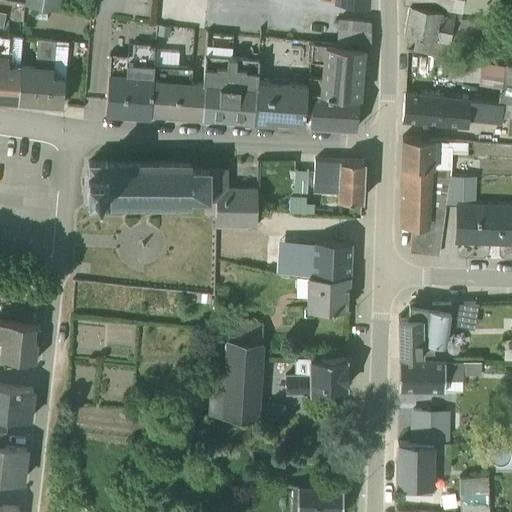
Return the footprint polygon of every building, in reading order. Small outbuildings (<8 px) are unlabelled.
[(23,0),(23,3),(55,9),(57,0),(23,0)] [(498,0),(401,0),(402,2),(461,11),(461,9),(496,14),(498,0)] [(448,40),(484,44),(487,18),(460,16),(461,11),(408,3),(403,32),(416,34),(413,51),(445,55),(448,40)] [(369,22),(337,18),(335,45),(363,49),(370,48),(369,22)] [(9,34),(0,33),(0,99),(17,101),(20,63),(21,35),(9,34)] [(20,63),(17,101),(61,104),(67,41),(37,38),(35,64),(20,63)] [(104,110),(150,111),(154,64),(154,56),(155,42),(127,40),(127,53),(108,52),(104,110)] [(335,45),(312,43),(309,61),(321,62),(320,77),(308,77),(307,84),(306,93),(311,93),(311,91),(359,97),(363,49),(335,45)] [(497,51),(478,50),(476,60),(500,63),(501,56),(497,55),(497,51)] [(203,81),(201,114),(220,116),(220,120),(226,121),(231,57),(205,55),(203,81)] [(154,64),(150,111),(201,114),(203,81),(191,81),(191,66),(177,65),(177,58),(154,56),(154,64)] [(511,64),(450,56),(449,58),(455,59),(454,71),(449,71),(448,78),(478,81),(478,83),(499,86),(497,101),(511,102),(511,64)] [(257,58),(231,57),(226,121),(253,122),(256,81),(257,58)] [(307,84),(256,81),(253,122),(276,124),(276,121),(303,123),(306,93),(307,84)] [(359,97),(311,91),(309,126),(356,128),(359,97)] [(468,120),(500,123),(501,116),(511,116),(511,102),(404,93),(401,119),(423,122),(422,138),(428,138),(429,124),(467,126),(468,120)] [(402,137),(401,167),(450,168),(451,152),(466,153),(466,141),(402,137)] [(336,200),(361,200),(363,161),(314,159),(312,192),(336,193),(336,200)] [(203,213),(214,213),(215,168),(191,168),(191,162),(106,161),(87,161),(87,172),(86,172),(86,192),(87,192),(86,203),(105,203),(191,204),(191,199),(203,199),(203,213)] [(430,168),(401,167),(399,225),(411,226),(409,251),(429,253),(430,168)] [(225,168),(215,168),(214,213),(214,224),(216,224),(240,225),(256,225),(256,198),(256,187),(225,187),(225,168)] [(438,253),(450,168),(430,168),(429,253),(438,253)] [(307,171),(290,170),(289,185),(292,185),(292,192),(306,192),(307,171)] [(450,175),(445,203),(455,204),(456,240),(511,241),(511,202),(474,202),(475,176),(450,175)] [(216,224),(213,260),(238,263),(240,225),(216,224)] [(298,274),(305,275),(348,276),(350,242),(315,240),(315,233),(262,233),(262,269),(298,274)] [(347,310),(348,276),(305,275),(298,274),(298,295),(305,296),(306,309),(347,310)] [(397,317),(398,355),(422,354),(422,353),(433,354),(433,344),(445,343),(447,324),(474,328),(478,302),(431,303),(409,300),(408,305),(406,317),(397,317)] [(227,338),(261,341),(262,321),(228,319),(227,338)] [(38,324),(0,320),(0,337),(0,338),(0,356),(35,360),(37,341),(33,340),(34,325),(39,325),(38,324)] [(210,362),(207,415),(283,422),(284,404),(260,402),(263,341),(224,338),(222,362),(210,362)] [(345,387),(345,358),(293,358),(293,374),(284,374),(284,394),(309,393),(326,394),(326,389),(345,387)] [(398,359),(397,389),(442,390),(442,389),(461,389),(461,379),(462,374),(479,374),(479,361),(398,359)] [(28,419),(32,387),(0,383),(0,429),(3,430),(5,417),(28,419)] [(411,410),(411,441),(448,442),(448,410),(411,410)] [(173,412),(171,424),(193,426),(194,414),(173,412)] [(3,430),(0,429),(0,478),(21,480),(25,447),(1,445),(3,430)] [(396,441),(395,484),(432,484),(434,473),(446,473),(449,469),(450,451),(455,451),(455,442),(448,442),(411,441),(396,441)] [(488,511),(486,475),(458,476),(459,511),(488,511)] [(330,511),(331,500),(342,500),(342,486),(292,485),(290,511),(330,511)] [(18,511),(19,505),(18,504),(0,503),(0,511),(18,511)]
